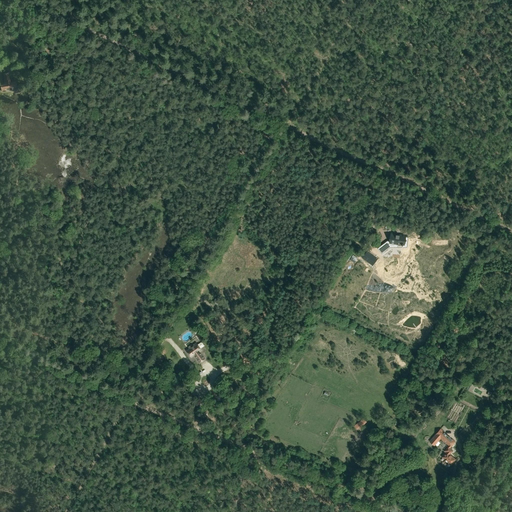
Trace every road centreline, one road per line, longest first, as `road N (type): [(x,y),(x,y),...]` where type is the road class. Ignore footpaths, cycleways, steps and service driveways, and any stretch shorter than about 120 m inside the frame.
road 1 (track): [(511,232),(29,0)]
road 2 (track): [(406,511),(0,347)]
road 3 (track): [(66,511),(127,399)]
